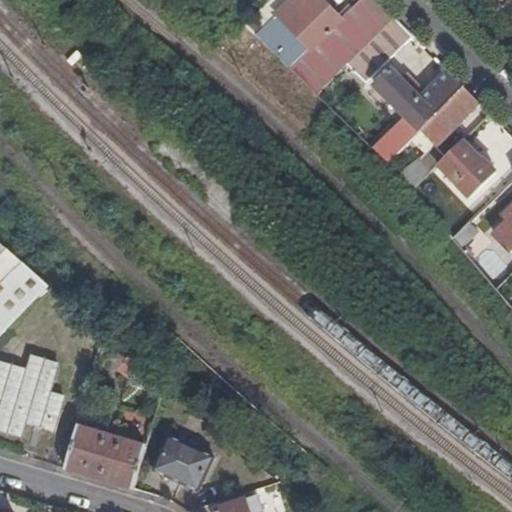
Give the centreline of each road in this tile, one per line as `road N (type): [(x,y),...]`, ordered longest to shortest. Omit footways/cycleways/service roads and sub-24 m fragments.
road 1 (residential): [(0,466),(143,511)]
road 2 (residential): [(409,0),(511,103)]
